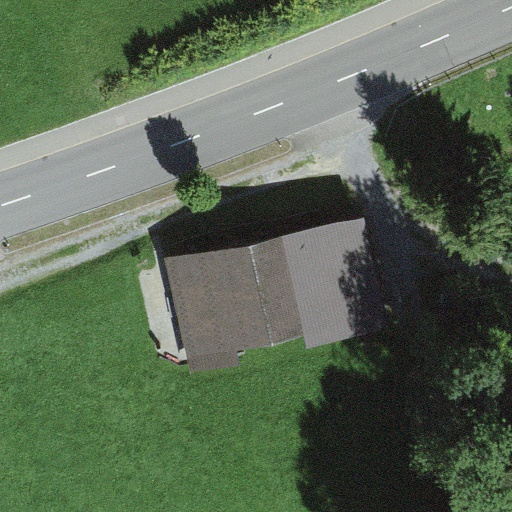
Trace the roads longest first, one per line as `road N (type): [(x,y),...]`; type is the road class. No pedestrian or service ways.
road 1 (secondary): [(0,205),(267,109),(511,6)]
road 2 (track): [(321,88),(393,210),(421,239),(511,271)]
